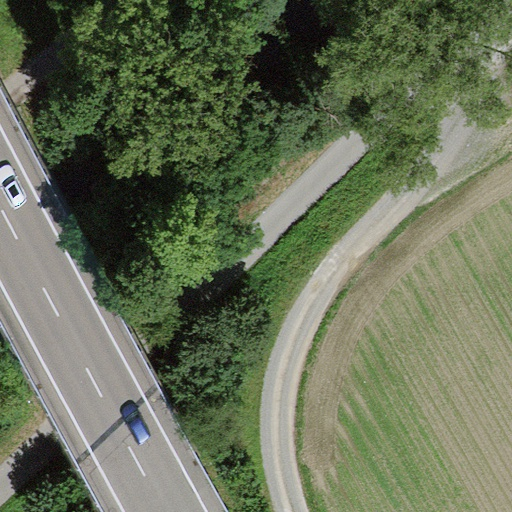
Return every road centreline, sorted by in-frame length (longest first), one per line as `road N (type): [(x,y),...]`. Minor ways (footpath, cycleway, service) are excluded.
road 1 (track): [(0,485),(509,0)]
road 2 (track): [(283,511),(274,453),(306,301),(487,96),(482,46),(506,2)]
road 3 (primary): [(162,511),(0,203)]
road 4 (track): [(120,0),(0,93)]
